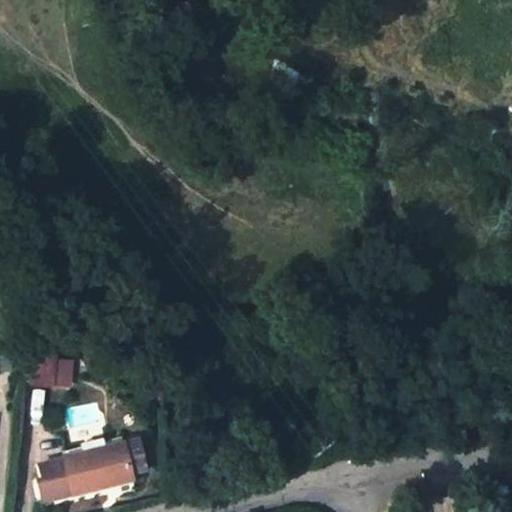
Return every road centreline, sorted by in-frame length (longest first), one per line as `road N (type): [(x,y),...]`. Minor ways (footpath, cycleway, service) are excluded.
road 1 (residential): [(356,477),(426,459),(511,462)]
road 2 (residential): [(220,511),(356,477)]
